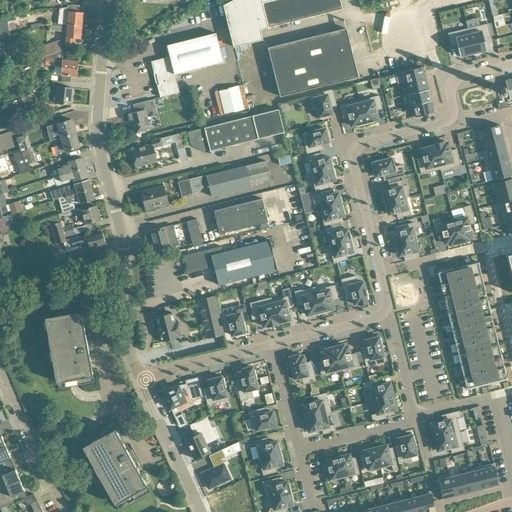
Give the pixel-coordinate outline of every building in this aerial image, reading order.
[(263,40),(260,29),(268,27),(262,3),(261,0),(232,0),(223,5),(234,47),(263,40)] [(340,0),(273,0),(262,3),(268,27),(343,9),(340,0)] [(62,17),(61,24),(82,25),(83,13),(78,12),(79,5),(73,5),(67,6),(67,7),(60,8),(59,17),(62,17)] [(7,21),(11,21),(10,16),(0,17),(0,31),(1,36),(10,34),(7,21)] [(82,25),(61,24),(51,23),(50,30),(66,32),(66,39),(41,47),(44,56),(51,54),(63,51),(63,50),(74,47),(75,38),(81,39),(82,25)] [(487,24),(468,28),(474,54),(474,55),(481,54),(481,52),(487,51),(484,39),(490,37),(487,24)] [(280,96),(359,77),(351,48),(346,28),(268,48),(280,96)] [(468,28),(448,33),(451,46),(457,45),(460,57),(474,54),(468,28)] [(160,97),(170,95),(180,92),(175,74),(223,62),(216,33),(167,45),(170,57),(151,61),(154,74),(156,73),(158,80),(156,81),(160,97)] [(51,54),(44,56),(42,57),(41,64),(45,65),(53,65),(53,66),(61,67),(61,75),(77,76),(78,62),(62,60),(63,51),(51,54)] [(423,67),(402,72),(405,84),(407,83),(425,78),(423,67)] [(407,83),(410,94),(419,91),(428,89),(427,84),(425,78),(407,83)] [(247,108),(245,97),(244,97),(242,85),(228,87),(231,110),(247,108)] [(499,91),(500,92),(500,93),(501,94),(502,94),(502,95),(503,95),(504,95),(505,94),(506,94),(507,93),(507,92),(508,92),(508,91),(508,90),(508,89),(507,89),(507,88),(506,87),(505,87),(505,86),(504,86),(503,86),(502,86),(502,87),(501,87),(500,88),(499,89),(499,90),(499,91)] [(52,87),(51,94),(50,104),(57,105),(57,103),(58,103),(58,106),(62,107),(63,103),(71,104),(73,88),(58,87),(52,87)] [(319,93),(310,95),(313,108),(312,108),(313,109),(314,109),(315,109),(317,116),(318,116),(318,118),(320,118),(320,119),(328,117),(328,115),(332,114),(332,112),(331,108),(331,107),(336,106),(332,89),(319,93)] [(410,94),(407,94),(410,106),(413,106),(413,105),(422,103),(431,100),(431,101),(432,101),(430,94),(430,91),(429,91),(429,89),(428,89),(419,91),(410,94)] [(25,105),(34,101),(31,94),(21,98),(25,105)] [(379,95),(359,100),(365,124),(375,122),(374,120),(378,119),(377,116),(376,112),(377,112),(376,110),(382,109),(379,95)] [(133,104),(135,112),(128,114),(130,121),(131,120),(134,133),(135,133),(140,131),(150,129),(147,117),(156,115),(152,99),(133,104)] [(359,100),(339,105),(343,119),(349,117),(349,119),(350,119),(351,123),(352,126),(355,125),(356,127),(365,124),(359,100)] [(422,103),(413,105),(413,106),(415,117),(434,112),(432,105),(432,102),(431,102),(431,101),(431,100),(422,103)] [(259,139),(284,132),(278,109),(253,116),(188,132),(191,144),(203,151),(210,149),(211,151),(259,139)] [(62,138),(76,134),(72,119),(55,124),(56,125),(46,128),(50,142),(62,138)] [(477,131),(480,141),(484,140),(502,135),(502,133),(501,130),(499,125),(477,131)] [(315,132),(302,135),(304,141),(307,154),(323,149),(322,144),(323,143),(323,144),(324,143),(326,143),(327,143),(327,142),(329,142),(328,138),(329,137),(329,135),(328,131),(328,130),(327,129),(325,129),(324,129),(323,127),(316,129),(314,129),(315,130),(315,132)] [(178,150),(185,148),(181,133),(175,135),(176,142),(178,150)] [(57,146),(55,147),(57,153),(58,153),(59,153),(80,147),(76,134),(62,138),(64,144),(62,145),(62,144),(56,146),(57,146)] [(175,135),(161,138),(163,145),(176,142),(175,135)] [(485,140),(487,149),(487,150),(505,145),(503,140),(504,140),(503,137),(502,136),(503,136),(502,135),(484,140),(485,140)] [(153,144),(141,147),(132,150),(136,166),(157,161),(154,148),(163,145),(161,138),(152,141),(153,144)] [(24,151),(31,148),(28,142),(28,141),(21,143),(17,144),(18,146),(14,147),(13,148),(12,150),(12,152),(13,154),(24,151)] [(441,171),(461,166),(456,149),(450,150),(450,149),(448,142),(444,143),(444,142),(434,144),(434,145),(435,145),(441,169),(440,169),(441,171)] [(417,159),(421,174),(440,169),(441,169),(435,145),(434,145),(425,147),(425,148),(421,149),(423,156),(423,157),(417,159)] [(484,150),(487,160),(507,155),(507,153),(506,150),(505,145),(487,150),(487,149),(484,150)] [(31,171),(29,164),(27,158),(33,156),(31,148),(24,151),(13,154),(20,174),(31,171)] [(290,155),(289,155),(288,150),(277,153),(278,157),(280,165),(292,163),(290,155)] [(308,163),(304,164),(307,175),(311,174),(313,173),(318,172),(334,168),(332,162),(330,162),(329,157),(327,157),(323,158),(322,159),(320,153),(307,156),(308,163)] [(485,160),(487,171),(490,171),(490,170),(510,165),(507,155),(487,160),(485,160)] [(0,173),(9,171),(5,157),(0,158),(0,173)] [(70,172),(86,168),(83,158),(68,162),(68,163),(61,165),(62,167),(57,169),(52,171),(54,177),(70,172)] [(383,160),(382,158),(381,159),(373,161),(374,163),(372,163),(372,164),(371,164),(373,172),(375,172),(376,176),(382,175),(384,181),(404,175),(401,165),(394,167),(392,158),(383,160)] [(177,177),(178,182),(182,197),(193,194),(196,193),(198,192),(199,191),(204,186),(209,185),(212,196),(271,182),(266,161),(207,176),(207,175),(188,179),(187,174),(177,177)] [(490,171),(492,180),(511,175),(511,174),(511,173),(511,170),(510,165),(490,170),(490,171)] [(88,177),(86,168),(70,172),(54,177),(53,177),(55,186),(73,181),(74,181),(88,177)] [(313,173),(311,174),(315,191),(329,187),(328,182),(329,181),(333,180),(335,180),(334,178),(333,174),(335,173),(334,168),(318,172),(313,173)] [(511,178),(491,184),(493,195),(496,194),(511,190),(511,178)] [(58,198),(62,197),(65,196),(92,189),(89,179),(79,182),(74,183),(74,184),(67,187),(68,189),(63,190),(60,191),(61,192),(56,193),(58,198)] [(5,180),(0,181),(0,194),(3,194),(3,193),(9,192),(5,180)] [(404,186),(403,180),(389,183),(390,189),(383,191),(384,197),(383,197),(384,203),(407,197),(407,198),(409,197),(406,185),(404,186)] [(141,191),(146,208),(146,209),(168,204),(164,186),(141,191)] [(65,196),(62,197),(64,203),(73,201),(74,204),(94,198),(92,189),(65,196)] [(333,189),(318,193),(319,196),(318,197),(322,209),(341,205),(341,203),(343,203),(340,194),(338,194),(338,193),(334,194),(333,189)] [(511,190),(496,194),(498,204),(499,204),(511,201),(511,200),(511,199),(511,190)] [(411,215),(407,198),(407,197),(384,203),(386,209),(387,208),(389,214),(396,212),(397,218),(411,215)] [(268,222),(269,222),(263,199),(214,211),(220,234),(259,224),(261,230),(269,228),(268,222)] [(499,204),(501,214),(511,211),(511,199),(511,200),(511,201),(499,204)] [(18,202),(9,205),(11,214),(21,210),(18,202)] [(341,205),(322,209),(325,222),(326,222),(327,225),(341,222),(340,217),(344,216),(344,214),(345,214),(343,205),(341,205)] [(464,207),(451,211),(453,218),(453,221),(459,242),(469,240),(468,238),(472,237),(471,233),(470,230),(471,230),(469,225),(475,223),(471,205),(464,207)] [(73,225),(63,228),(66,238),(93,230),(91,222),(100,220),(96,206),(74,212),(76,219),(83,217),(85,224),(84,226),(74,229),(73,225)] [(511,211),(501,214),(504,225),(506,224),(511,222),(511,211)] [(51,224),(52,226),(57,243),(64,242),(66,250),(69,252),(82,248),(81,244),(88,242),(90,247),(105,243),(102,232),(87,237),(87,234),(70,239),(66,240),(66,238),(63,228),(59,216),(48,219),(50,225),(51,224)] [(440,218),(432,220),(436,233),(442,232),(443,237),(444,237),(445,243),(449,242),(450,245),(459,242),(453,221),(441,224),(440,218)] [(417,239),(413,222),(396,227),(397,231),(394,232),(394,234),(392,234),(395,244),(396,243),(396,244),(415,239),(415,240),(417,239)] [(151,230),(151,231),(154,243),(153,244),(155,251),(170,247),(179,245),(174,225),(165,227),(151,230)] [(339,225),(325,228),(330,246),(352,240),(351,235),(349,235),(347,229),(340,231),(339,225)] [(415,240),(415,239),(396,244),(397,245),(395,245),(397,254),(399,254),(399,256),(403,255),(405,261),(420,257),(415,240)] [(277,270),(270,240),(223,252),(222,246),(184,256),(188,274),(214,267),(219,285),(277,270)] [(352,240),(330,246),(334,263),(347,259),(346,254),(353,252),(352,246),(353,246),(352,240)] [(438,272),(440,282),(468,389),(508,379),(478,262),(438,272)] [(356,276),(341,279),(346,299),(353,298),(355,304),(358,303),(359,305),(368,303),(367,299),(369,299),(367,291),(368,291),(367,290),(365,291),(363,282),(358,283),(356,276)] [(338,298),(335,285),(315,290),(316,294),(321,314),(331,311),(330,309),(334,308),(332,302),(333,302),(332,300),(338,298)] [(316,294),(315,290),(315,287),(302,290),(294,291),(298,305),(304,303),(305,309),(306,308),(307,315),(311,314),(311,316),(321,314),(316,294)] [(272,301),(271,301),(272,305),(277,324),(278,324),(287,321),(286,320),(290,319),(289,313),(288,307),(294,306),(289,288),(282,290),(284,298),(272,301)] [(222,334),(213,296),(198,300),(207,338),(222,334)] [(271,297),(250,303),(252,313),(250,313),(252,320),(261,317),(262,320),(264,326),(267,325),(268,327),(278,324),(277,324),(272,305),(271,301),(272,301),(271,297)] [(44,311),(45,317),(58,389),(94,383),(89,356),(95,355),(90,330),(85,331),(80,304),(44,311)] [(232,307),(219,310),(224,330),(230,329),(232,335),(236,334),(237,336),(245,334),(245,332),(245,331),(247,330),(245,323),(245,322),(245,321),(243,322),(240,313),(234,314),(232,307)] [(173,313),(165,314),(156,317),(160,332),(158,333),(160,342),(182,336),(178,321),(175,321),(173,313)] [(361,348),(366,367),(385,362),(381,347),(382,347),(384,347),(383,345),(381,338),(379,338),(379,336),(369,339),(366,340),(367,347),(361,348)] [(340,371),(359,366),(356,352),(355,353),(351,354),(350,352),(350,353),(348,346),(344,347),(344,344),(334,347),(340,371)] [(340,371),(334,347),(325,349),(325,352),(322,353),(323,359),(323,361),(319,362),(318,362),(321,376),(340,371)] [(316,381),(311,361),(305,363),(304,358),(303,356),(299,357),(299,355),(297,356),(297,355),(296,356),(292,357),(290,358),(291,361),(289,361),(291,369),(290,369),(291,370),(293,370),(295,379),(302,377),(303,385),(316,381)] [(235,380),(241,400),(253,397),(251,390),(258,388),(256,379),(258,379),(257,377),(255,370),(253,370),(252,367),(243,369),(244,371),(240,372),(241,379),(235,380)] [(228,400),(224,387),(227,387),(226,385),(224,378),(222,378),(222,376),(212,378),(212,379),(209,380),(210,386),(210,387),(203,389),(207,405),(228,400)] [(267,376),(260,378),(261,384),(269,382),(267,376)] [(186,383),(162,390),(168,403),(170,403),(174,412),(181,409),(180,408),(193,402),(192,400),(202,396),(198,377),(185,380),(186,383)] [(391,386),(390,383),(383,384),(377,385),(376,381),(377,381),(377,380),(363,383),(365,390),(371,388),(374,400),(394,395),(392,386),(391,386)] [(325,414),(331,412),(326,393),(319,394),(313,396),(313,397),(315,401),(309,403),(302,405),(303,409),(305,419),(325,414)] [(393,410),(397,409),(396,405),(394,395),(374,400),(377,413),(371,415),(373,421),(386,418),(386,417),(385,418),(384,413),(390,412),(390,411),(392,410),(392,411),(393,411),(393,410)] [(264,407),(248,412),(253,431),(257,430),(257,432),(267,429),(275,427),(274,425),(277,425),(274,415),(274,416),(273,412),(266,413),(264,407)] [(459,431),(456,418),(461,417),(459,411),(441,415),(441,416),(442,416),(443,420),(438,422),(431,424),(432,428),(431,428),(434,437),(459,431)] [(336,431),(334,424),(328,426),(325,414),(305,419),(307,428),(308,428),(309,432),(313,431),(314,431),(314,430),(316,430),(322,429),(323,433),(322,434),(336,431)] [(194,436),(186,440),(194,459),(210,452),(209,450),(218,446),(208,425),(210,424),(207,417),(189,425),(194,436)] [(80,441),(83,447),(118,510),(151,492),(137,468),(142,466),(130,444),(125,447),(112,423),(80,441)] [(464,450),(459,431),(434,437),(436,447),(437,447),(438,451),(444,449),(445,449),(450,448),(451,452),(451,453),(464,450)] [(395,446),(399,463),(411,460),(410,456),(417,454),(415,445),(417,445),(416,443),(414,436),(412,436),(412,434),(402,437),(403,437),(399,438),(400,445),(395,446)] [(254,441),(259,458),(281,452),(280,447),(278,447),(277,441),(270,443),(268,437),(254,441)] [(238,442),(231,445),(235,453),(241,450),(238,442)] [(385,445),(376,447),(374,448),(379,467),(380,469),(392,466),(393,471),(398,470),(392,447),(388,449),(387,445),(385,445)] [(0,468),(2,468),(0,462),(11,458),(6,447),(0,449),(0,468)] [(379,467),(374,448),(374,447),(373,448),(366,450),(365,450),(364,451),(365,454),(360,456),(363,470),(367,469),(368,470),(379,467)] [(214,468),(202,473),(209,489),(230,479),(221,459),(226,457),(222,450),(209,456),(214,468)] [(283,458),(281,452),(259,458),(263,475),(277,472),(275,466),(283,464),(281,458),(283,458)] [(348,454),(339,456),(339,457),(338,457),(343,478),(359,474),(355,457),(350,458),(349,454),(348,455),(348,454)] [(343,478),(338,457),(337,457),(336,457),(336,458),(329,459),(328,459),(328,460),(326,460),(327,464),(323,465),(327,482),(343,478)] [(494,463),(482,466),(487,487),(499,484),(494,463)] [(487,487),(482,466),(471,469),(476,490),(487,487)] [(0,468),(0,486),(1,488),(20,480),(15,469),(5,474),(2,468),(0,468)] [(476,490),(471,469),(471,471),(461,474),(465,493),(476,490)] [(465,493),(461,474),(450,477),(450,475),(449,475),(454,496),(465,493)] [(443,498),(454,496),(449,475),(438,478),(443,498)] [(262,482),(267,499),(292,493),(290,487),(288,487),(287,481),(280,483),(278,478),(262,482)] [(364,481),(365,486),(383,483),(383,478),(364,481)] [(25,491),(20,480),(1,488),(0,488),(0,498),(1,500),(0,500),(0,508),(16,502),(14,496),(25,491)] [(431,491),(420,493),(424,511),(430,511),(436,511),(431,491)] [(293,498),(292,493),(267,499),(270,510),(272,510),(272,511),(287,511),(286,506),(293,505),(291,499),(293,498)] [(424,511),(420,493),(420,496),(411,498),(414,511),(424,511)] [(337,498),(327,500),(328,506),(335,505),(334,502),(338,501),(337,498)] [(403,511),(400,498),(391,501),(393,511),(403,511)] [(414,511),(411,498),(402,500),(401,498),(400,498),(403,511),(414,511)] [(34,511),(43,511),(37,500),(30,503),(34,511)] [(393,511),(391,501),(390,501),(391,503),(381,506),(382,511),(393,511)]
